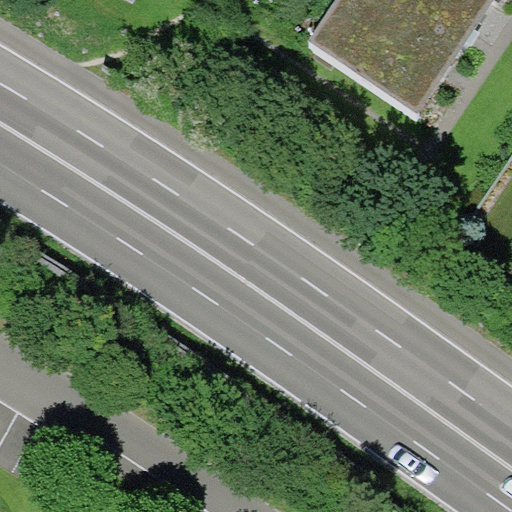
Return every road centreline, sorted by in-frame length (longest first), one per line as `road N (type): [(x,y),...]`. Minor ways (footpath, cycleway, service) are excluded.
road 1 (primary): [(0,124),(109,187),(511,469)]
road 2 (residential): [(0,369),(207,511)]
